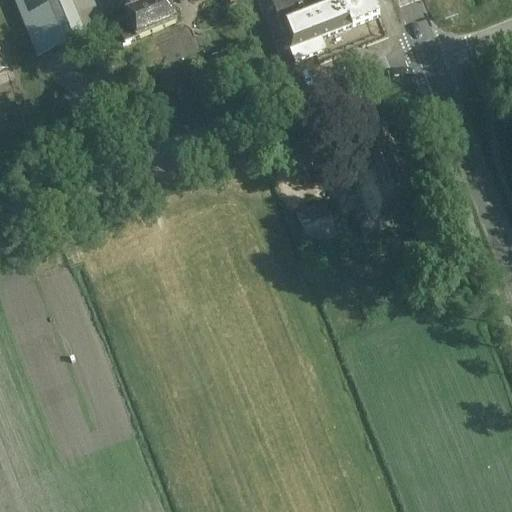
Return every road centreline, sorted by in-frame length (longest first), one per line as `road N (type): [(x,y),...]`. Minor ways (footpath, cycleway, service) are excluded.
road 1 (tertiary): [(0,244),(245,130),(430,57)]
road 2 (tertiary): [(511,269),(430,57)]
